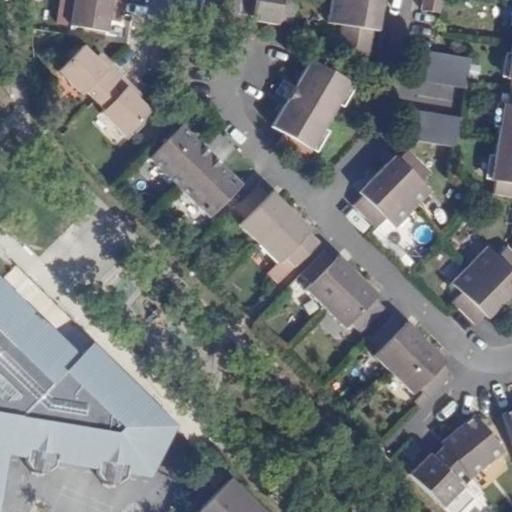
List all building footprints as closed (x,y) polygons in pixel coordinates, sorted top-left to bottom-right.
[(73,0),(70,26),(107,32),(110,13),(123,15),(125,0),(73,0)] [(202,0),(201,9),(226,13),(227,13),(227,11),(227,9),(253,13),(253,15),(252,18),(277,22),(278,20),(278,17),(292,20),(294,0),(202,0)] [(332,0),(328,22),(342,25),(340,38),(337,51),(344,52),(369,56),(373,29),(377,30),(382,0),(332,0)] [(422,0),(421,10),(439,13),(441,0),(422,0)] [(65,56),(69,59),(80,48),(76,44),(65,56)] [(85,91),(95,100),(120,75),(109,65),(106,68),(95,57),(83,45),(80,48),(69,59),(58,71),(82,94),(85,91)] [(470,59),(433,53),(415,50),(410,79),(466,88),(470,59)] [(493,195),(511,198),(511,51),(508,76),(511,76),(511,78),(508,105),(503,104),(497,143),(491,179),(495,180),(493,195)] [(106,68),(109,65),(98,54),(95,57),(106,68)] [(291,93),(331,116),(350,83),(311,60),(299,80),(291,93)] [(120,75),(95,100),(104,109),(101,113),(125,137),(150,111),(137,99),(126,88),(129,84),(120,75)] [(126,88),(137,99),(141,95),(129,84),(126,88)] [(284,133),(277,146),(304,162),(331,116),(291,93),(272,126),(284,133)] [(457,137),(460,118),(405,109),(400,138),(409,140),(456,147),(457,137)] [(200,145),(181,125),(149,158),(179,187),(211,155),(200,145)] [(429,172),(407,150),(397,160),(394,157),(359,192),(362,196),(353,205),(371,223),(375,227),(385,217),(395,226),(412,209),(429,191),(419,182),(429,172)] [(211,155),(179,187),(209,217),(238,187),(241,184),(211,155)] [(247,196),(234,210),(244,219),(238,225),(258,244),(290,211),(271,192),(268,195),(258,185),(247,196)] [(290,211),(258,244),(278,263),(268,273),(278,283),(317,243),(307,233),(310,230),(290,211)] [(452,302),(457,306),(474,324),(484,314),(487,317),(511,292),(511,253),(506,247),(496,257),(487,248),(469,265),(452,282),(462,292),(452,302)] [(324,250),(300,274),(310,284),(304,290),(324,309),(357,276),(337,256),(334,259),(324,250)] [(357,276),(324,309),(343,328),(349,322),(359,332),(373,318),(383,308),(373,298),(376,295),(357,276)] [(163,437),(173,426),(90,345),(77,357),(0,282),(0,486),(6,452),(26,455),(25,461),(31,470),(31,472),(46,475),(47,473),(55,466),(56,460),(97,467),(96,473),(102,482),(102,484),(117,486),(117,484),(126,478),(127,472),(148,476),(151,461),(159,462),(163,437)] [(381,327),(368,341),(378,350),(373,356),(392,375),(425,342),(405,323),(402,326),(392,316),(381,327)] [(373,318),(359,332),(365,338),(379,324),(373,318)] [(425,342),(392,375),(412,394),(417,389),(422,394),(415,401),(420,406),(451,374),(441,365),(444,361),(425,342)] [(511,410),(501,414),(511,445),(511,410)] [(441,444),(443,446),(469,480),(503,454),(479,422),(475,417),(441,444)] [(421,463),(409,475),(448,511),(462,511),(475,499),(463,488),(469,480),(443,446),(432,458),(424,449),(415,458),(421,463)] [(261,511),(243,494),(229,480),(197,511),(261,511)]
